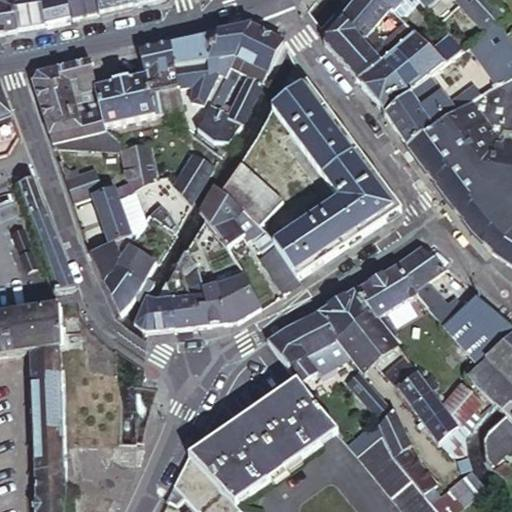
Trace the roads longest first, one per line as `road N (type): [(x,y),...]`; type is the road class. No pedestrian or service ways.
road 1 (residential): [(9,61),(103,324),(190,374)]
road 2 (residential): [(190,374),(431,224)]
road 3 (residential): [(431,224),(270,0)]
road 4 (residential): [(9,61),(191,20)]
road 5 (residential): [(190,374),(129,511)]
